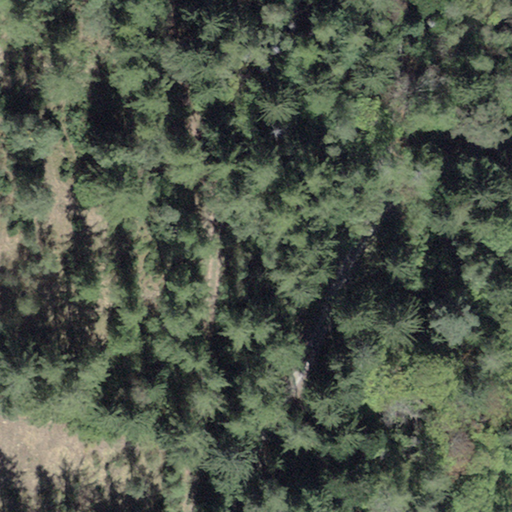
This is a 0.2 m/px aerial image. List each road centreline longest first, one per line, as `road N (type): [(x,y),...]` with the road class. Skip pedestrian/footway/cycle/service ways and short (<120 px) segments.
road 1 (track): [(391,0),(311,362),(227,511)]
road 2 (track): [(188,511),(215,203),(181,0)]
